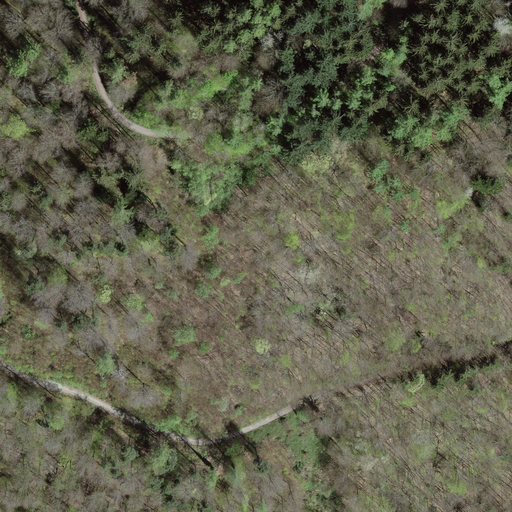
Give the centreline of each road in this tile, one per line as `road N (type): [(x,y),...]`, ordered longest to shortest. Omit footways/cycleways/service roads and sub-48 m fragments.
road 1 (track): [(0,361),(167,436),(201,441),(325,389),(511,337)]
road 2 (track): [(393,8),(377,50),(338,79),(212,130),(163,135),(120,118),(105,99),(77,0)]
